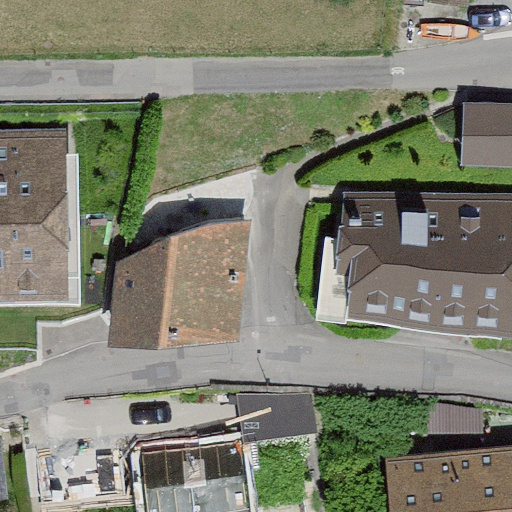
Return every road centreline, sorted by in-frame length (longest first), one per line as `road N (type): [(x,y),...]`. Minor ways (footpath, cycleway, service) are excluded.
road 1 (residential): [(0,382),(279,358),(511,384)]
road 2 (residential): [(0,79),(447,71),(511,58)]
